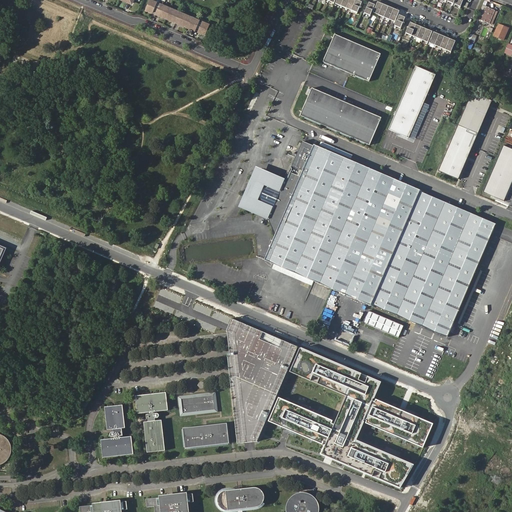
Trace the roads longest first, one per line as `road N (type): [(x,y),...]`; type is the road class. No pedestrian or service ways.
road 1 (unclassified): [(400,511),(439,447),(450,417),(447,395),(0,204)]
road 2 (residential): [(83,0),(252,72)]
